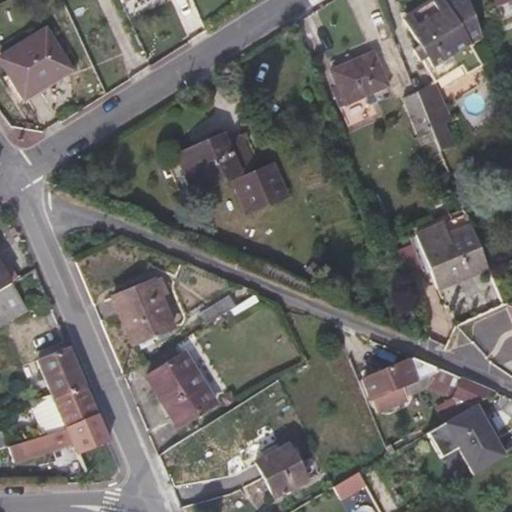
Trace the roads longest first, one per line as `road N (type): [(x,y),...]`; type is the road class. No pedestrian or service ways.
road 1 (residential): [(21,177),(511,382)]
road 2 (residential): [(157,511),(21,177)]
road 3 (residential): [(21,177),(301,0)]
road 4 (residential): [(157,511),(0,510)]
